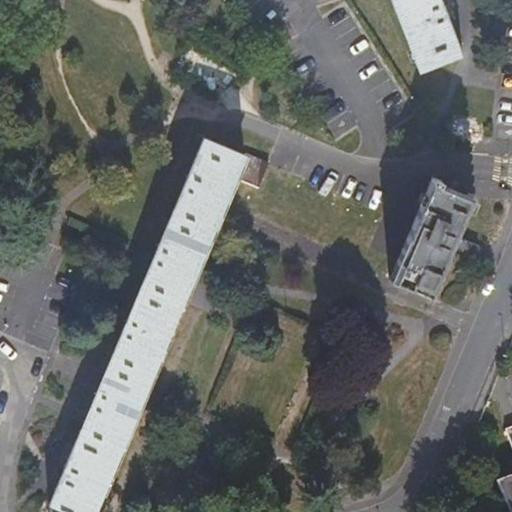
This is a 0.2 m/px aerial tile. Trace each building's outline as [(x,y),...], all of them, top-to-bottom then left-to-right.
[(393,0),(422,73),(463,58),(440,0),(393,0)] [(205,137),(52,503),(73,511),(96,511),(247,155),(205,137)] [(434,178),(392,280),(433,297),(453,248),(458,236),(473,199),(446,187),(448,183),(434,178)] [(458,236),(453,248),(465,252),(469,241),(458,236)] [(508,511),(511,511),(511,426),(505,429),(511,451),(511,476),(497,484),(508,511)]
